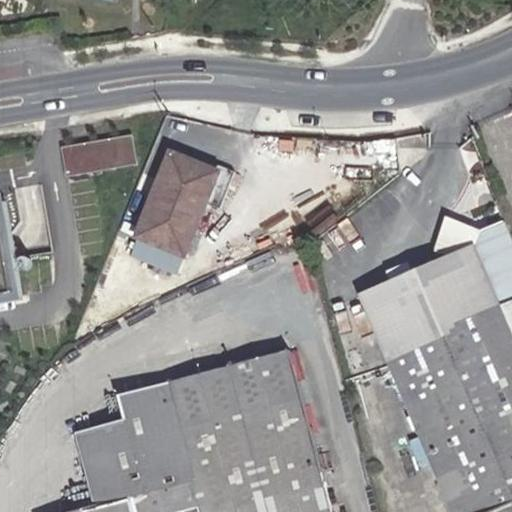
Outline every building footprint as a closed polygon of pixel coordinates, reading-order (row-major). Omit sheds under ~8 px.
[(67,173),(138,167),(136,137),(65,143),(67,173)] [(192,155),(189,162),(171,155),(137,237),(184,257),(207,201),(220,207),(234,174),(192,155)] [(1,208),(0,207),(0,298),(13,297),(1,208)] [(450,257),(360,295),(450,511),(495,511),(511,505),(511,238),(505,223),(482,232),(448,218),(434,251),(450,257)] [(77,511),(332,511),(289,351),(168,384),(194,480),(96,507),(77,511)] [(127,419),(77,434),(96,507),(194,480),(168,384),(121,397),(127,419)]
